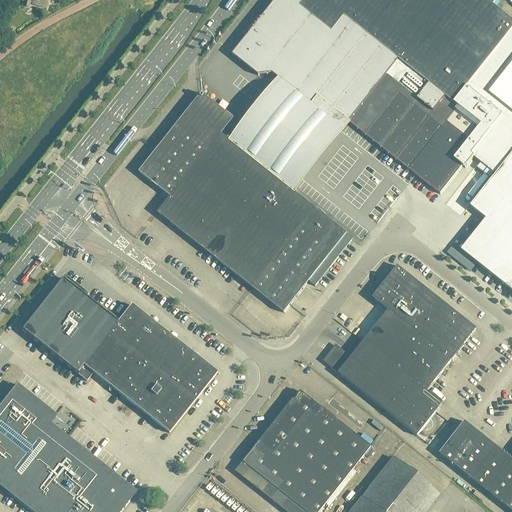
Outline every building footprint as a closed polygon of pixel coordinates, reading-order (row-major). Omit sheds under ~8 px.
[(47,8),(48,0),(21,0),(22,1),(47,8)] [(275,0),(232,55),(258,76),(272,74),(312,105),(318,98),(348,122),(440,195),(462,166),(465,168),(474,157),(495,175),(498,171),(511,153),(511,20),(493,5),(497,0),(275,0)] [(14,33),(11,29),(6,34),(9,38),(14,33)] [(243,104),(250,97),(243,91),(236,97),(243,104)] [(170,198),(221,135),(233,119),(201,94),(155,152),(139,173),(170,198)] [(221,199),(252,159),(221,135),(170,198),(158,214),(189,239),(221,199)] [(511,153),(498,171),(511,182),(511,153)] [(252,224),(283,184),(252,159),(221,199),(252,224)] [(495,175),(470,206),(471,207),(470,207),(478,214),(486,219),(511,239),(511,182),(498,171),(495,175)] [(283,248),(315,209),(283,184),(252,224),(283,248)] [(221,263),(252,224),(221,199),(189,239),(221,263)] [(315,287),(353,239),(315,209),(283,248),(252,288),(283,313),(309,282),(315,287)] [(511,239),(486,219),(461,251),(501,282),(511,290),(511,239)] [(252,288),(283,248),(252,224),(221,263),(252,288)] [(477,329),(397,266),(372,298),(387,311),(451,361),(477,329)] [(217,373),(190,352),(183,347),(132,306),(118,323),(106,313),(89,299),(63,279),(22,330),(73,371),(72,373),(71,374),(75,377),(77,374),(86,381),(93,373),(127,400),(160,426),(169,433),(173,428),(198,397),(202,392),(217,373)] [(451,361),(387,311),(363,341),(427,392),(451,361)] [(427,392),(363,341),(350,358),(342,352),(330,367),(417,436),(442,404),(427,392)] [(108,470),(73,442),(66,436),(50,424),(57,416),(48,410),(41,404),(18,386),(17,385),(2,403),(0,405),(0,487),(30,511),(74,511),(83,502),(108,470)] [(511,386),(482,424),(503,440),(511,429),(511,386)] [(303,511),(318,511),(370,448),(334,419),(335,417),(325,410),(322,412),(319,410),(320,409),(320,408),(299,391),(242,462),(242,463),(271,486),(303,511)] [(511,511),(511,458),(511,460),(464,422),(439,454),(511,511)] [(391,460),(350,511),(434,511),(443,500),(391,460)] [(95,511),(121,511),(137,493),(108,470),(83,502),(95,511)] [(221,486),(224,481),(214,474),(211,479),(221,486)] [(449,492),(466,508),(470,503),(453,487),(449,492)] [(95,511),(83,502),(74,511),(95,511)]
